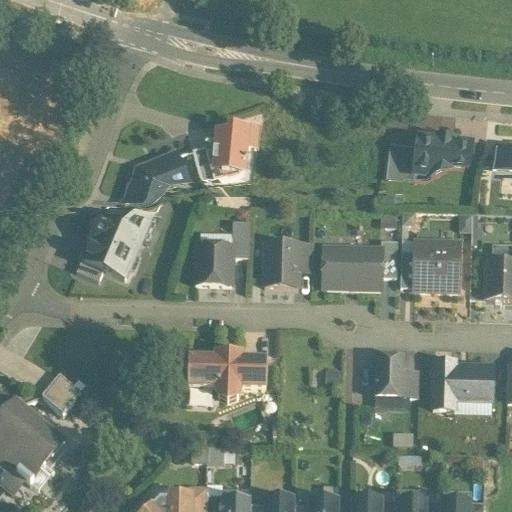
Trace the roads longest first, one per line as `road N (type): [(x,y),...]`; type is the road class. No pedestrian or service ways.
road 1 (residential): [(511,371),(79,351),(54,348),(17,324)]
road 2 (residential): [(17,324),(141,41)]
road 3 (tertiary): [(141,41),(219,62),(341,71)]
road 4 (tertiary): [(341,71),(153,24)]
road 5 (tertiary): [(511,94),(341,71)]
